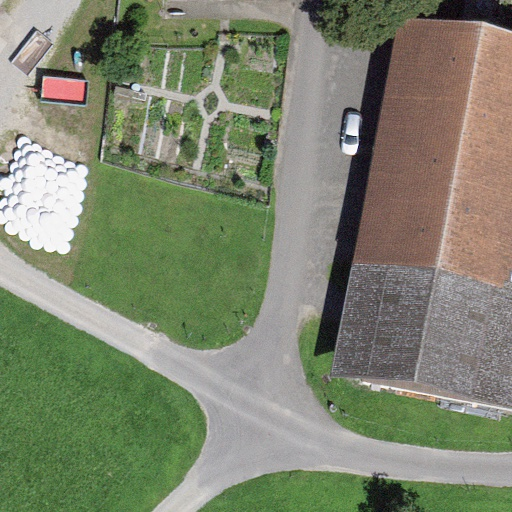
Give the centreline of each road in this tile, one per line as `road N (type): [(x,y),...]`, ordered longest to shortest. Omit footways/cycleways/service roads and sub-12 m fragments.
road 1 (residential): [(324,0),(290,303),(264,421)]
road 2 (track): [(264,421),(0,267)]
road 3 (track): [(511,467),(429,465),(324,447),(264,421)]
road 4 (track): [(264,421),(175,511)]
